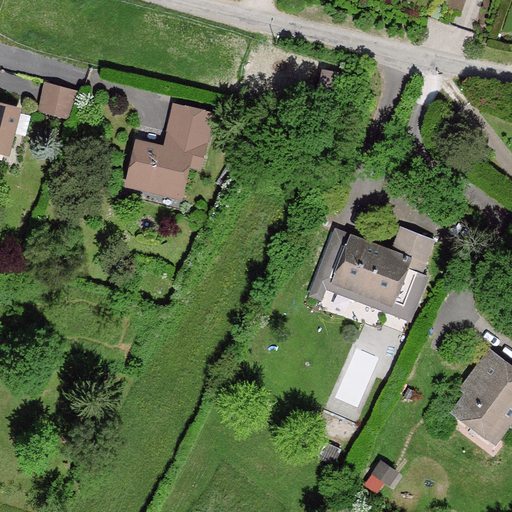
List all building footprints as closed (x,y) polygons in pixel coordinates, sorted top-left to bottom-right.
[(341,74),(322,71),(318,93),(336,97),(341,74)] [(45,86),(40,110),(74,118),(79,93),(45,86)] [(0,151),(5,153),(16,109),(0,104),(0,151)] [(166,150),(136,143),(127,185),(178,196),(185,164),(201,167),(212,116),(175,108),(166,150)] [(404,231),(393,258),(406,262),(408,257),(428,265),(436,243),(404,231)] [(393,258),(337,237),(326,270),(341,276),(339,281),(394,301),(405,269),(424,276),(428,265),(408,257),(406,262),(393,258)] [(324,276),(339,281),(341,276),(326,270),(324,276)] [(511,372),(489,355),(474,377),(479,381),(455,414),(490,438),(503,420),(511,408),(511,372)] [(511,426),(511,408),(503,420),(511,426)] [(396,475),(380,463),(373,473),(389,484),(396,475)]
